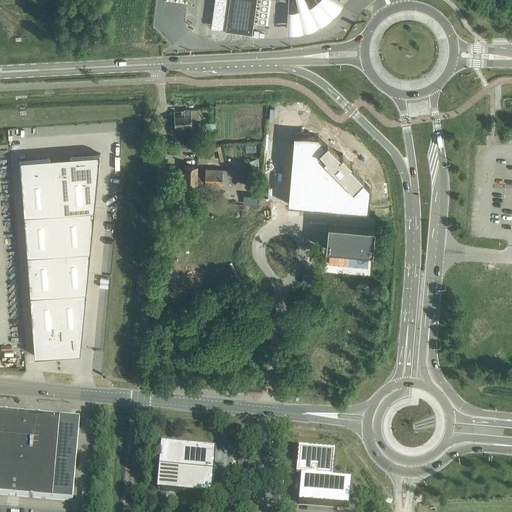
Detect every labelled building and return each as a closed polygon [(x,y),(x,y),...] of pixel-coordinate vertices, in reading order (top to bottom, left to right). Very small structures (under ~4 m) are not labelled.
[(212,0),(209,28),(222,30),(226,0),(212,0)] [(226,0),(222,30),(229,31),(242,33),(249,33),(253,0),(226,0)] [(297,0),(299,5),(288,6),(287,28),(303,27),(319,21),(332,13),(343,0),(342,0),(310,0),(309,1),(308,0),(297,0)] [(198,117),(198,113),(198,109),(184,110),(184,116),(174,116),(175,129),(183,129),(183,124),(192,123),(191,118),(198,117)] [(207,132),(216,129),(214,122),(205,125),(207,132)] [(191,135),(206,131),(204,125),(189,129),(191,135)] [(294,133),(288,204),(368,211),(370,187),(348,166),(351,163),(342,154),(339,157),(317,135),(294,133)] [(87,154),(83,155),(69,156),(69,158),(62,159),(59,159),(51,160),(51,158),(51,157),(39,158),(29,159),(20,159),(35,356),(63,354),(66,353),(79,352),(96,191),(99,165),(100,153),(87,154)] [(197,166),(184,166),(184,183),(222,185),(222,184),(235,184),(235,169),(205,168),(205,172),(196,171),(197,166)] [(273,178),(268,168),(263,171),(265,183),(273,178)] [(260,191),(247,191),(247,201),(261,201),(260,191)] [(328,224),(326,249),(372,253),(375,228),(328,224)] [(326,249),(323,274),(370,279),(372,253),(326,249)] [(303,273),(301,283),(312,285),(313,275),(303,273)] [(0,494),(72,501),(79,419),(0,412),(0,494)] [(160,443),(158,466),(213,471),(215,448),(160,443)] [(298,450),(296,476),(300,477),(298,503),(329,506),(349,507),(351,480),(331,479),(334,453),(298,450)] [(158,466),(156,489),(211,494),(213,471),(158,466)]
